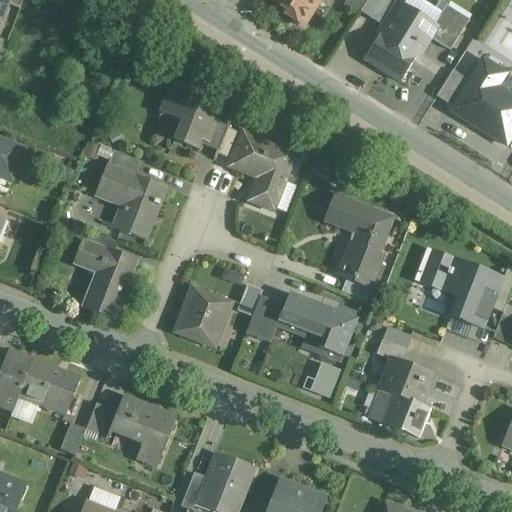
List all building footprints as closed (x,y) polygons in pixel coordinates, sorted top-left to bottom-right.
[(0,0),(0,18),(2,20),(7,6),(9,0),(0,0)] [(22,0),(9,0),(7,6),(19,11),(22,0)] [(274,0),(273,3),(287,12),(285,15),(302,26),(311,11),(310,9),(315,0),(274,0)] [(397,5),(388,0),(368,0),(359,13),(382,27),(397,5)] [(433,28),(400,7),(383,34),(381,33),(364,61),(400,83),(417,56),(428,39),(435,29),(433,28)] [(468,21),(445,7),(433,28),(435,29),(428,39),(449,52),(468,21)] [(501,73),(482,61),(468,83),(452,108),(450,112),(505,147),(511,135),(511,103),(491,90),(501,73)] [(452,72),(435,98),(452,108),(468,83),(452,72)] [(225,100),(194,88),(193,92),(171,83),(158,117),(179,126),(173,143),(197,153),(201,143),(207,146),(216,124),(214,123),(216,118),(218,119),(225,100)] [(216,124),(207,146),(219,150),(227,129),(227,128),(216,124)] [(241,135),(227,129),(219,150),(216,156),(231,161),(241,135)] [(295,154),(242,134),(231,161),(229,168),(261,181),(252,204),(272,212),(295,154)] [(23,152),(0,142),(0,170),(13,175),(23,152)] [(140,163),(113,152),(107,167),(134,178),(140,163)] [(134,178),(107,167),(95,197),(126,209),(125,211),(124,211),(123,213),(124,214),(118,229),(114,227),(113,230),(145,242),(145,240),(141,238),(154,207),(158,208),(165,190),(134,178)] [(372,213),(333,198),(323,223),(342,230),(343,228),(352,231),(348,246),(349,246),(337,277),(346,281),(370,290),(383,257),(379,255),(393,220),(372,212),(372,213)] [(117,245),(95,236),(91,247),(113,256),(117,245)] [(91,247),(83,244),(75,267),(76,267),(78,264),(98,272),(83,309),(113,321),(125,290),(122,289),(132,263),(113,256),(91,247)] [(469,268),(426,251),(425,253),(430,255),(419,285),(421,286),(423,281),(459,294),(448,323),(450,324),(456,308),(487,320),(491,310),(503,279),(470,267),(469,268)] [(503,279),(491,310),(502,314),(511,287),(511,270),(507,267),(503,279)] [(370,290),(346,281),(341,293),(365,303),(370,290)] [(261,293),(247,287),(236,313),(251,319),(259,300),(261,293)] [(230,306),(191,291),(174,334),(213,349),(230,306)] [(358,322),(289,295),(277,324),(322,342),(318,351),(342,361),(358,322)] [(251,319),(246,334),(266,342),(279,308),(259,300),(251,319)] [(511,321),(501,317),(492,340),(504,345),(511,323),(511,321)] [(411,338),(387,329),(382,342),(406,352),(411,338)] [(406,352),(382,342),(377,356),(389,361),(390,360),(401,364),(406,352)] [(32,364),(8,354),(0,374),(0,406),(13,412),(18,398),(32,364)] [(401,364),(390,360),(389,361),(377,391),(379,392),(394,398),(395,397),(421,408),(421,407),(433,377),(401,364)] [(79,382),(32,364),(18,398),(65,417),(79,382)] [(309,394),(330,398),(337,368),(315,364),(309,394)] [(421,408),(395,397),(394,398),(379,392),(369,420),(417,439),(429,410),(421,407),(421,408)] [(176,421),(123,400),(118,415),(112,428),(114,429),(109,441),(140,453),(137,461),(158,469),(176,421)] [(118,415),(95,406),(85,432),(109,441),(114,429),(112,428),(118,415)] [(511,423),(503,446),(511,450),(511,423)] [(70,426),(60,452),(75,458),(85,432),(70,426)] [(239,511),(255,471),(214,454),(201,487),(194,506),(208,511),(239,511)] [(0,511),(12,511),(23,486),(0,476),(0,511)] [(320,511),(326,499),(280,480),(272,500),(267,511),(320,511)] [(201,487),(190,483),(180,508),(190,511),(191,511),(194,506),(201,487)] [(267,511),(272,500),(259,495),(252,511),(267,511)]
